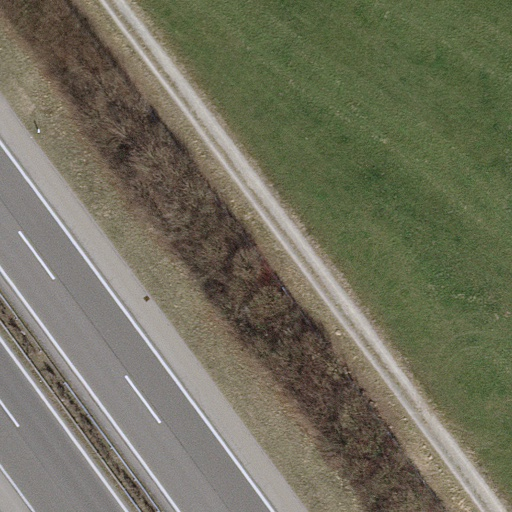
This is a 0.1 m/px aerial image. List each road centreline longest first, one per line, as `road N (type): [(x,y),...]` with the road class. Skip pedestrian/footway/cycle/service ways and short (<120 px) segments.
road 1 (track): [(505,511),(103,0)]
road 2 (motorway): [(226,511),(0,203)]
road 3 (motorway): [(0,401),(81,511)]
